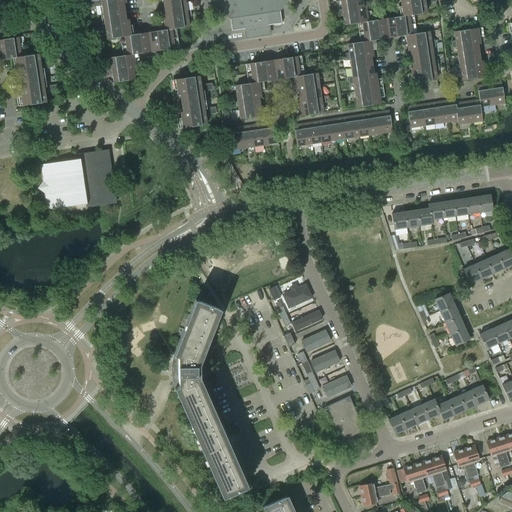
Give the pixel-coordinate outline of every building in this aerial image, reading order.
[(100,0),(89,2),(90,8),(102,6),(104,24),(93,25),(94,32),(105,30),(107,39),(124,37),(127,55),(110,58),(111,67),(107,68),(108,74),(112,74),(113,83),(135,80),(133,71),(135,70),(135,67),(137,66),(136,63),(135,64),(133,55),(152,52),(174,48),(171,29),(189,27),(187,17),(191,17),(190,10),(186,11),(184,0),(162,0),(165,14),(162,14),(163,18),(161,18),(162,21),(163,21),(165,30),(149,32),(130,35),(129,26),(130,26),(130,23),(128,24),(128,20),(125,20),(123,4),(125,3),(124,0),(100,0)] [(231,31),(243,29),(245,29),(246,37),(269,34),(268,26),(281,24),(280,17),(279,12),(288,0),(203,0),(229,19),(231,31)] [(339,0),(341,10),(337,10),(338,17),(342,16),(343,25),(357,23),(360,42),(347,44),(352,77),(348,77),(349,84),(353,83),(356,107),(380,104),(380,100),(381,100),(381,97),(379,98),(376,80),(378,80),(378,77),(376,77),(375,73),(373,74),(371,57),(373,57),(372,53),(374,53),(374,50),(372,50),(370,41),(382,39),(388,38),(393,37),(405,35),(407,45),(405,45),(405,48),(407,47),(408,51),(410,51),(412,67),(410,68),(411,71),(409,72),(409,74),(411,74),(413,84),(430,81),(436,80),(435,71),(439,70),(438,64),(434,65),(431,47),(435,47),(434,40),(430,41),(429,32),(416,34),(413,15),(426,13),(425,4),(436,2),(435,0),(402,0),(400,0),(400,4),(399,4),(399,7),(401,7),(402,16),(391,18),(385,19),(379,20),(367,21),(366,12),(368,12),(367,9),(366,9),(365,7),(363,7),(361,0),(339,0)] [(481,41),(480,38),(479,38),(477,28),(454,32),(455,41),(451,41),(452,48),(456,47),(459,65),(455,65),(456,72),(459,71),(461,81),(485,77),(483,67),(485,67),(484,64),(483,65),(482,61),(480,61),(477,45),(480,44),(479,41),(481,41)] [(0,59),(3,59),(15,58),(17,74),(20,73),(22,90),(20,90),(22,106),(46,103),(44,94),(55,92),(54,86),(44,88),(41,70),(52,68),(51,62),(40,63),(38,54),(21,57),(18,38),(0,40),(0,59)] [(235,86),(236,95),(228,96),(229,102),(237,101),(240,119),(261,116),(258,98),(261,98),(258,82),(276,80),(293,77),(295,93),(298,92),(299,100),(297,100),(299,116),(323,112),(321,103),(325,103),(324,96),(320,97),(317,73),(299,76),(296,57),(273,60),(249,64),(252,83),(235,86)] [(211,84),(200,85),(198,76),(175,80),(177,96),(180,95),(182,112),(180,112),(182,128),(206,125),(204,115),(215,114),(214,107),(203,109),(201,92),(212,90),(211,84)] [(406,107),(409,125),(405,126),(406,132),(410,131),(410,128),(457,121),(458,125),(482,121),(480,108),(504,104),(501,83),(476,86),(479,100),(455,104),(455,99),(406,107)] [(296,147),(352,138),(392,132),(389,111),(293,125),(296,147)] [(275,122),(226,130),(230,151),(278,144),(275,122)] [(83,158),(39,164),(42,181),(37,188),(44,193),(46,209),(97,202),(98,205),(115,202),(107,150),(90,153),(91,161),(81,163),(80,159),(83,159),(83,158)] [(477,197),(479,213),(492,211),(489,195),(477,197)] [(477,197),(465,199),(467,215),(479,213),(477,197)] [(467,215),(465,199),(452,201),(455,216),(467,215)] [(455,216),(452,201),(440,202),(442,218),(455,216)] [(442,218),(440,202),(427,204),(428,208),(430,220),(442,218)] [(428,208),(416,210),(418,226),(431,224),(430,220),(428,208)] [(416,210),(403,212),(406,228),(418,226),(416,210)] [(406,228),(403,212),(391,214),(393,230),(406,228)] [(276,231),(271,233),(275,246),(280,244),(276,231)] [(511,255),(509,249),(497,254),(504,269),(511,265),(511,255)] [(497,254),(486,259),(493,274),(504,269),(497,254)] [(486,259),(475,264),(481,279),(493,274),(486,259)] [(475,264),(463,269),(469,284),(481,279),(475,264)] [(314,299),(304,277),(279,288),(289,310),(314,299)] [(275,286),(268,289),(273,300),(280,297),(275,286)] [(439,311),(454,305),(449,293),(434,300),(439,311)] [(197,300),(176,356),(175,358),(175,359),(174,361),(174,363),(173,366),(171,366),(171,376),(174,376),(174,378),(174,379),(174,381),(175,382),(176,384),(176,387),(174,388),(221,497),(247,486),(201,382),(199,383),(196,378),(196,377),(202,374),(202,367),(196,365),(196,364),(218,308),(197,300)] [(459,316),(454,305),(439,311),(444,323),(459,316)] [(277,309),(280,318),(286,315),(282,307),(277,309)] [(319,312),(292,323),(296,332),(323,321),(319,312)] [(286,315),(280,318),(284,326),(290,324),(286,315)] [(459,316),(444,323),(450,334),(464,327),(459,316)] [(511,319),(502,324),(508,339),(511,337),(511,319)] [(508,339),(502,324),(490,329),(497,344),(508,339)] [(469,339),(464,327),(450,334),(455,346),(469,339)] [(497,344),(490,329),(479,335),(485,349),(497,344)] [(332,342),(327,330),(302,341),(307,353),(332,342)] [(294,344),(289,333),(282,336),(287,347),(294,344)] [(336,350),(310,361),(316,374),(342,362),(336,350)] [(302,352),(297,354),(301,363),(306,361),(302,352)] [(306,361),(301,363),(306,374),(311,372),(306,361)] [(309,383),(315,380),(311,372),(306,374),(309,383)] [(345,376),(323,386),(328,398),(350,388),(345,376)] [(319,389),(315,380),(309,383),(313,392),(319,389)] [(511,398),(511,380),(501,385),(508,400),(511,398)] [(313,392),(309,383),(305,385),(307,390),(309,394),(314,392),(314,391),(313,392)] [(482,385),(470,390),(477,405),(488,400),(482,385)] [(470,390),(459,395),(466,410),(477,405),(470,390)] [(466,410),(459,395),(448,401),(454,415),(466,410)] [(339,442),(353,435),(364,431),(348,396),(323,408),(339,442)] [(437,406),(437,405),(434,400),(422,405),(429,419),(440,414),(437,406)] [(448,401),(437,405),(437,406),(440,414),(443,420),(454,415),(448,401)] [(422,405),(411,410),(417,425),(429,419),(422,405)] [(417,425),(411,410),(400,415),(406,430),(417,425)] [(406,430),(400,415),(388,420),(394,435),(406,430)] [(505,436),(495,439),(504,466),(509,465),(505,451),(509,450),(505,436)] [(504,466),(495,439),(485,442),(490,456),(495,454),(499,468),(504,466)] [(474,446),(463,449),(472,477),(477,475),(473,462),(479,460),(474,446)] [(472,477),(463,449),(452,453),(457,467),(463,465),(467,479),(472,477)] [(444,485),(440,472),(445,470),(441,457),(431,460),(440,487),(444,485)] [(431,460),(422,463),(426,476),(431,475),(435,488),(440,487),(431,460)] [(422,463),(412,466),(421,493),(425,491),(421,478),(426,476),(422,463)] [(393,466),(386,468),(390,483),(397,481),(393,466)] [(421,493),(412,466),(402,469),(407,482),(412,481),(416,494),(421,493)] [(388,486),(374,489),(373,483),(359,486),(361,496),(389,490),(388,486)] [(393,494),(399,493),(397,484),(391,485),(393,494)] [(389,490),(361,496),(363,506),(377,503),(376,498),(390,495),(389,490)] [(511,500),(502,496),(499,501),(511,506),(511,500)] [(268,511),(291,511),(285,497),(265,506),(268,511)]
